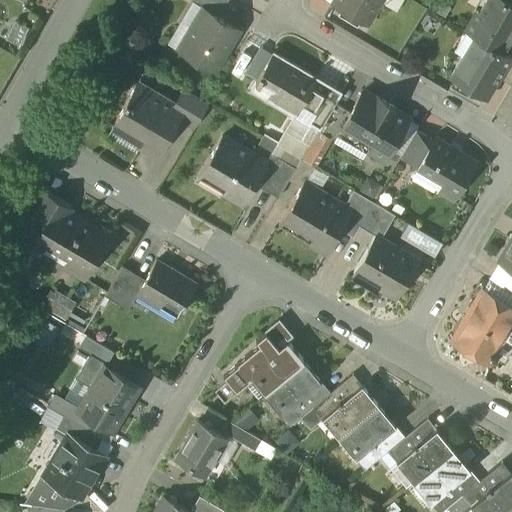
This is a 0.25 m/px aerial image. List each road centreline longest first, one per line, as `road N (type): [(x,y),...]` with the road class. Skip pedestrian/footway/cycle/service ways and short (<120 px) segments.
road 1 (residential): [(244,269),(0,121)]
road 2 (residential): [(115,511),(149,434),(244,269)]
road 3 (residential): [(289,15),(511,161)]
road 4 (residential): [(397,354),(511,163)]
road 5 (residential): [(397,354),(244,269)]
road 6 (residential): [(0,118),(68,0)]
road 7 (residential): [(511,418),(397,354)]
